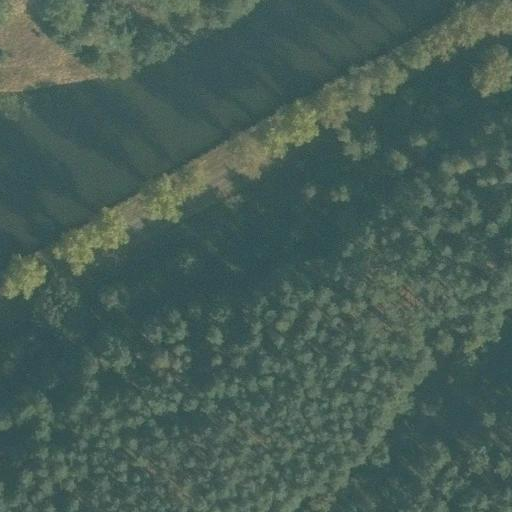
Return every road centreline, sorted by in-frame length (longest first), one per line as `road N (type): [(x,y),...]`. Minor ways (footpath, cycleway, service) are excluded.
road 1 (unclassified): [(0,297),(511,17)]
road 2 (track): [(511,393),(276,511)]
